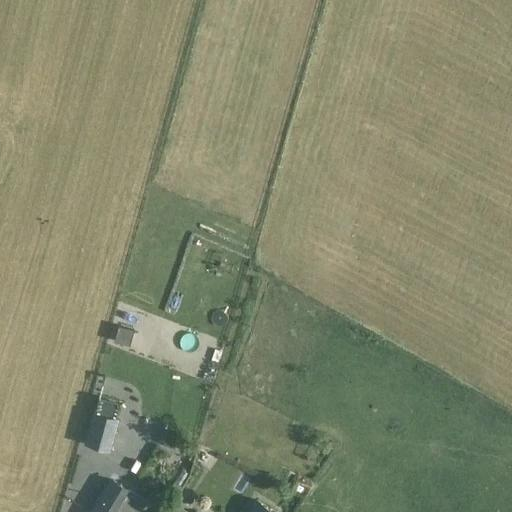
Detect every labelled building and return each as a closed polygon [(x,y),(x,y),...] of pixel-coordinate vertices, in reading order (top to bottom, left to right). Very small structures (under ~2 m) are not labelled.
[(117,338),(130,342),(133,328),(120,325),(117,338)] [(109,449),(118,418),(94,411),(86,443),(109,449)] [(132,511),(142,496),(112,477),(90,511),(132,511)] [(279,511),(280,511),(257,498),(253,504),(248,511),(279,511)] [(165,511),(188,511),(172,502),(165,511)]
